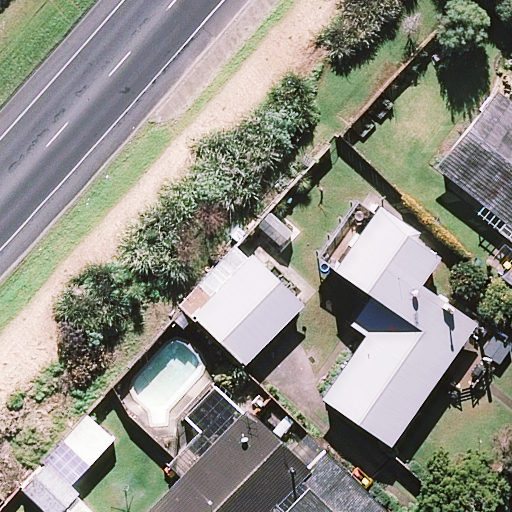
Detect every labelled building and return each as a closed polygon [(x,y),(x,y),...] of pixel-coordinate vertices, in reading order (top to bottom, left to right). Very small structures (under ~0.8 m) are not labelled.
[(511,294),(511,115),(491,99),(432,174),(475,208),(470,214),(511,247),(511,263),(497,283),(511,294)] [(429,262),(361,215),(319,276),(362,306),(347,328),(363,339),(317,406),(383,451),(466,330),(410,291),(429,262)] [(294,310),(232,251),(176,311),(238,369),(294,310)] [(252,432),(229,408),(165,472),(176,484),(148,511),(346,511),(360,498),(320,458),(273,411),(252,432)] [(86,511),(39,465),(15,489),(37,511),(86,511)]
